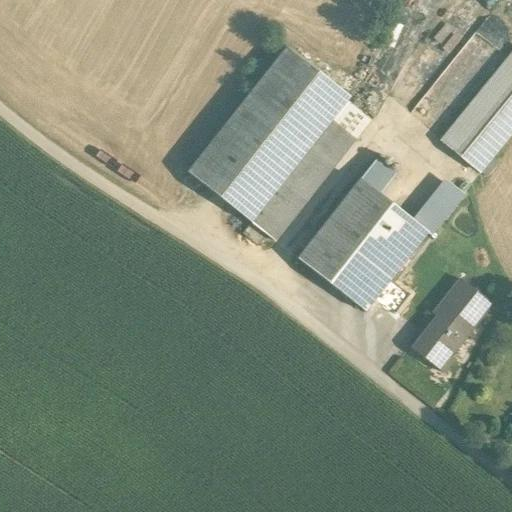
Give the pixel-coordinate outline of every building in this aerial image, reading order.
[(286,49),(187,175),(250,224),(331,122),(346,102),(349,98),(286,49)] [(511,54),(440,142),(478,173),(490,158),(511,130),(511,54)] [(370,121),(346,102),(331,122),(355,141),(370,121)] [(331,122),(250,224),(274,243),(355,141),(331,122)] [(490,158),(478,173),(484,178),(496,163),(490,158)] [(393,176),(374,161),(359,181),(378,195),(393,176)] [(378,195),(359,181),(296,261),(364,313),(426,234),(416,226),(378,195)] [(449,186),(416,226),(426,234),(430,237),(462,197),(449,186)] [(459,281),(431,315),(435,318),(410,350),(433,368),(444,355),(449,359),(491,306),(459,281)]
